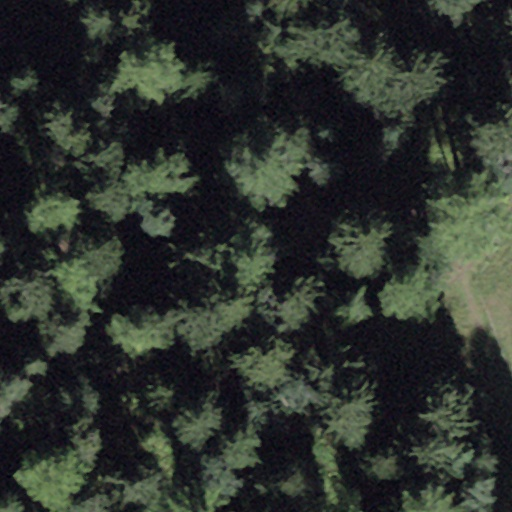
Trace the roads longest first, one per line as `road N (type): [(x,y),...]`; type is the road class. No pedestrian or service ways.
road 1 (track): [(511,391),(447,271),(378,209),(317,192),(101,237),(0,287)]
road 2 (track): [(0,457),(161,416),(328,318),(447,271),(511,195)]
